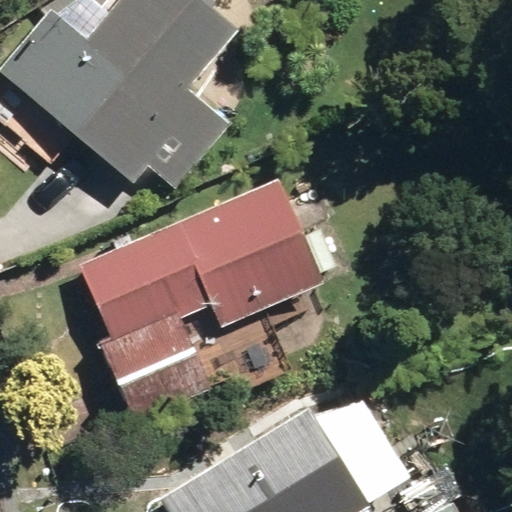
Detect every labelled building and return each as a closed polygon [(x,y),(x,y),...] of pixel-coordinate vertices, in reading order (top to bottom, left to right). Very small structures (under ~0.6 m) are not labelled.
[(128,166),(159,192),(214,129),(167,88),(217,30),(181,0),(55,0),(41,16),(32,9),(0,47),(0,86),(113,183),(128,166)] [(213,120),(234,141),(259,115),(238,94),(213,120)] [(75,343),(108,423),(194,389),(172,334),(298,284),(256,177),(56,256),(88,337),(75,343)] [(80,199),(85,214),(102,208),(96,194),(80,199)] [(287,240),(300,277),(325,267),(311,231),(287,240)] [(331,511),(345,504),(283,408),(139,499),(146,511),(331,511)]
